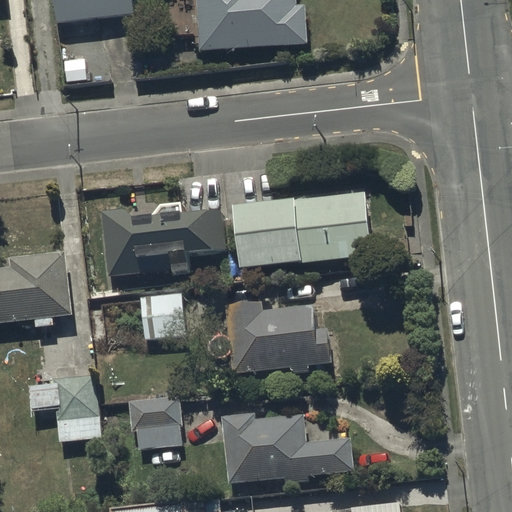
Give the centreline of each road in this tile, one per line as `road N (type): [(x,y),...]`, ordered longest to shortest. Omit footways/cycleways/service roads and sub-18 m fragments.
road 1 (residential): [(0,146),(472,97)]
road 2 (tertiary): [(511,456),(472,97)]
